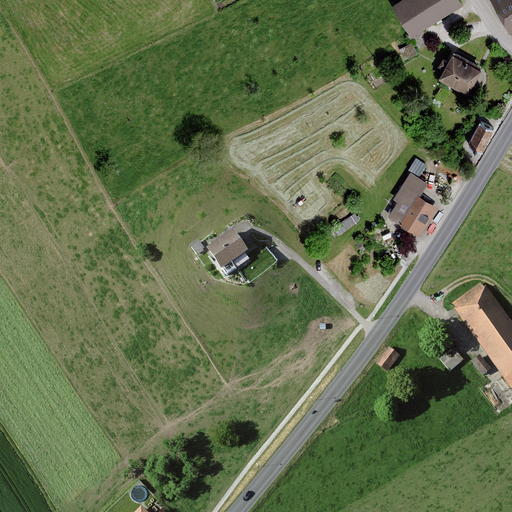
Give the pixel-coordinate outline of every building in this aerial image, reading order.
[(457,0),(405,0),(399,4),(415,32),(461,6),(457,0)] [(511,0),(496,0),(511,24),(511,0)] [(486,67),(453,54),(444,78),(476,91),(486,67)] [(493,126),(483,121),(472,143),(475,144),(474,147),(478,149),(479,146),(482,148),(493,126)] [(391,217),(421,235),(439,205),(422,195),(429,182),(412,172),(395,199),(400,202),(391,217)] [(333,225),(338,233),(360,220),(355,213),(333,225)] [(238,231),(211,251),(227,273),(254,253),(238,231)] [(511,319),(487,283),(451,308),(511,394),(511,319)] [(410,309),(393,339),(411,348),(428,319),(410,309)] [(398,357),(388,350),(376,366),(386,374),(398,357)]
